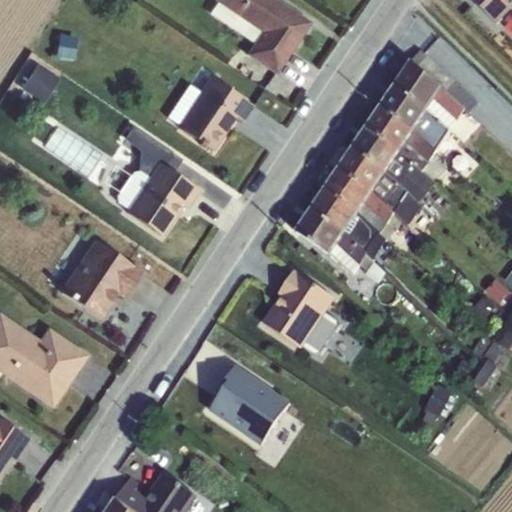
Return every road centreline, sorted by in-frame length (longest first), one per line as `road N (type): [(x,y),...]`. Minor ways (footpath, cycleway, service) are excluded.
road 1 (residential): [(397,0),(56,511)]
road 2 (track): [(386,17),(511,135)]
